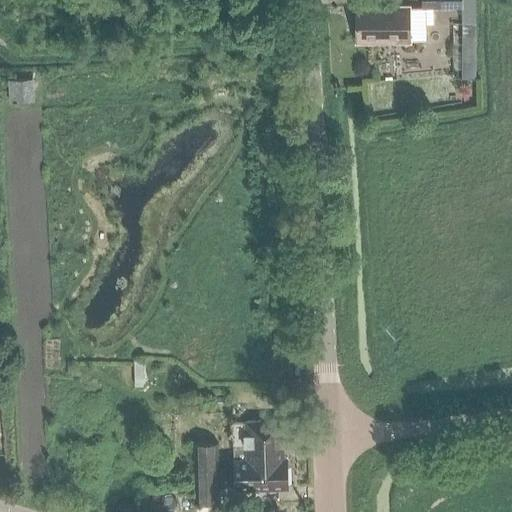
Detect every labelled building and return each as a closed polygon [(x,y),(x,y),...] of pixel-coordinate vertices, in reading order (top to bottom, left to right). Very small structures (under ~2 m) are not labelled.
[(476,78),(475,0),(420,0),(421,9),(460,9),(461,78),(476,78)] [(354,43),(409,42),(408,9),(354,10),(354,43)] [(9,103),(33,102),(32,80),(8,81),(9,103)] [(134,387),(144,387),(143,362),(133,362),(134,387)] [(224,407),(224,398),(207,398),(207,408),(224,407)] [(286,459),(283,459),(281,429),(260,429),(260,423),(232,424),(235,493),(288,491),(286,459)] [(216,443),(192,444),(193,504),(218,503),(216,443)]
